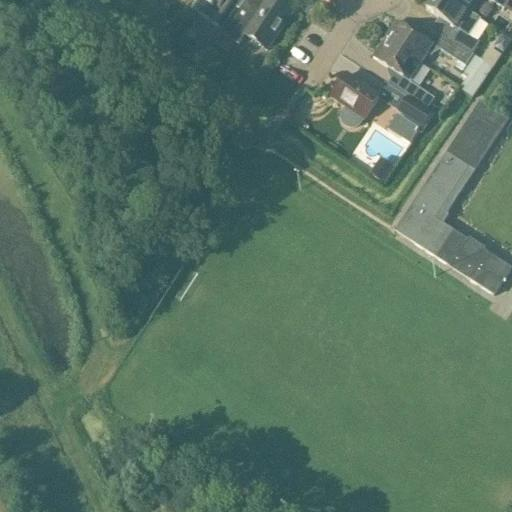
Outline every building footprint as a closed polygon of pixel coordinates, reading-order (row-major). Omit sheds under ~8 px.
[(193,12),(200,0),(196,0),(198,1),(192,12),(193,12)] [(200,0),(193,12),(222,32),(240,6),(231,0),(200,0)] [(472,57),(479,46),(469,40),(480,22),(470,15),(446,0),(434,0),(426,13),(445,25),(438,35),(448,41),(447,41),(472,57)] [(446,0),(470,15),(479,0),(488,0),(511,15),(511,1),(510,1),(509,0),(446,0)] [(251,16),(241,10),(223,37),(218,45),(230,53),(235,45),(238,47),(246,35),(269,50),(291,17),(268,2),(263,9),(256,10),(251,16)] [(433,48),(397,24),(387,40),(391,43),(390,45),(421,66),(433,48)] [(473,58),(447,41),(440,53),(459,65),(466,70),(473,58)] [(373,60),(388,70),(409,84),(421,66),(390,45),(388,48),(384,45),(373,60)] [(501,58),(490,50),(481,63),(493,71),(501,58)] [(491,74),(473,62),(464,75),(482,87),(491,74)] [(347,77),(331,101),(345,109),(341,115),(340,119),(341,123),(344,127),(347,129),(351,130),(356,129),(360,127),(363,122),(365,122),(380,99),(378,97),(347,77)] [(428,113),(432,107),(435,101),(416,89),(409,100),(428,113)] [(428,113),(409,100),(400,113),(423,129),(432,116),(428,113)] [(507,122),(481,105),(396,234),(450,270),(451,269),(467,280),(466,281),(493,299),(511,272),(484,254),(483,256),(467,245),(467,244),(443,227),(449,218),(447,217),(449,213),(444,209),(474,164),(478,166),(507,122)] [(436,110),(432,107),(428,113),(432,116),(436,110)] [(420,131),(397,117),(387,133),(410,147),(420,131)] [(370,177),(384,187),(389,180),(375,171),(370,177)] [(149,506),(154,499),(147,494),(141,501),(149,506)]
